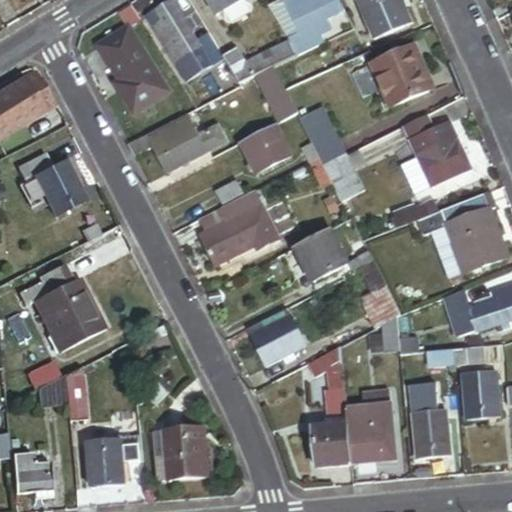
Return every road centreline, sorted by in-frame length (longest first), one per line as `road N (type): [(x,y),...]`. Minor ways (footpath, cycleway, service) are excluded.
road 1 (residential): [(44,33),(237,404),(273,511)]
road 2 (residential): [(511,498),(358,511)]
road 3 (residential): [(455,0),(511,127)]
